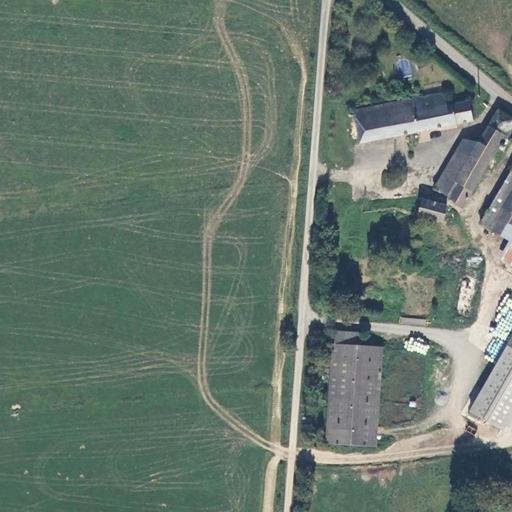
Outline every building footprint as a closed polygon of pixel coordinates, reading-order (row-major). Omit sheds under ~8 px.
[(445,104),(443,91),(397,99),(396,95),(352,102),(359,139),(473,119),(470,100),(445,104)] [(511,128),(511,126),(495,114),(473,150),(460,142),(433,188),(447,196),(446,198),(459,205),(498,139),(504,142),(511,128)] [(511,166),(478,221),(504,237),(511,223),(511,166)] [(418,199),(413,215),(438,223),(444,207),(418,199)] [(511,223),(504,237),(494,254),(511,264),(511,223)] [(463,253),(449,314),(468,318),(483,257),(463,253)] [(425,325),(426,319),(401,317),(401,323),(425,325)] [(511,331),(503,345),(511,350),(511,331)] [(334,346),(360,348),(361,335),(335,333),(334,346)] [(325,448),(376,451),(383,349),(360,348),(334,346),(331,346),(325,448)]
